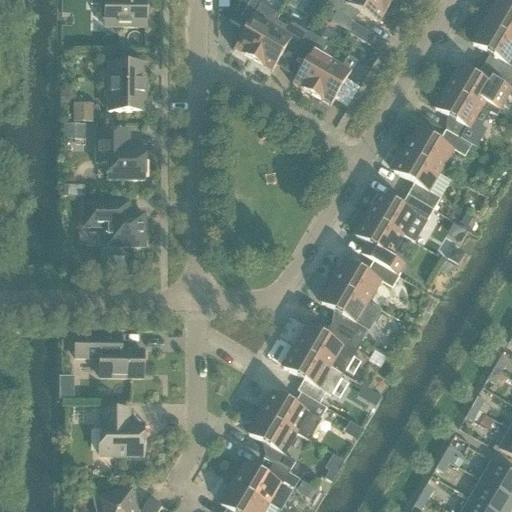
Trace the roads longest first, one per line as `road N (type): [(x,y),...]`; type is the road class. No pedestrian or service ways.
road 1 (residential): [(200,301),(275,301),(358,157)]
road 2 (residential): [(200,301),(201,66)]
road 3 (residential): [(0,300),(200,301)]
road 4 (residential): [(358,157),(460,0)]
road 5 (residential): [(358,157),(201,66)]
road 6 (residential): [(195,474),(200,301)]
